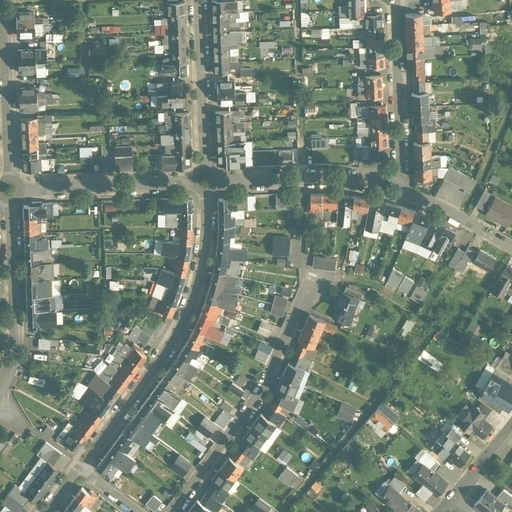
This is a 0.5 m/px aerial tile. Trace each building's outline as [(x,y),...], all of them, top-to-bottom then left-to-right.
[(235,0),(228,0),(228,1),(229,1),(229,12),(234,12),(236,12),(235,0)] [(449,0),(448,0),(432,2),(434,13),(451,11),(449,0)] [(455,0),(450,0),(449,0),(451,11),(460,10),(460,6),(456,7),(455,0)] [(220,1),(211,2),(211,13),(227,13),(229,12),(229,1),(228,1),(220,1)] [(167,3),(165,3),(166,4),(167,4),(167,15),(185,14),(184,3),(176,3),(167,3)] [(166,4),(158,4),(159,14),(161,15),(167,15),(167,4),(166,4)] [(365,5),(347,6),(347,17),(355,17),(359,17),(364,17),(365,17),(365,14),(365,5)] [(34,13),(16,14),(17,25),(34,25),(34,19),(34,13)] [(227,13),(211,13),(211,23),(228,23),(228,18),(227,13)] [(185,14),(167,15),(169,15),(169,20),(169,25),(186,24),(185,14)] [(422,14),(405,15),(405,26),(422,26),(422,14)] [(373,16),(365,16),(365,17),(364,17),(364,22),(364,28),(382,27),(382,16),(373,16)] [(228,23),(211,23),(212,33),(228,33),(228,28),(228,23)] [(186,24),(169,25),(169,30),(170,35),(186,34),(186,24)] [(34,25),(17,25),(17,36),(34,36),(35,36),(34,30),(34,25)] [(422,26),(405,26),(406,37),(423,36),(422,26)] [(382,27),(364,28),(366,28),(366,33),(367,38),(383,37),(382,27)] [(240,32),(228,33),(228,43),(236,42),(240,42),(240,32)] [(228,33),(212,33),(212,43),(228,43),(228,33)] [(186,34),(170,35),(170,40),(170,45),(186,44),(186,34)] [(423,36),(406,37),(406,48),(423,47),(423,36)] [(383,37),(367,38),(367,43),(367,48),(383,47),(383,37)] [(228,43),(212,43),(213,53),(229,53),(229,48),(228,43)] [(186,44),(170,45),(170,50),(170,55),(187,54),(186,44)] [(383,47),(367,48),(367,53),(367,58),(384,57),(383,47)] [(423,47),(406,48),(407,58),(424,58),(423,47)] [(35,50),(18,51),(18,62),(35,62),(35,57),(35,50)] [(229,53),(213,53),(213,63),(229,63),(229,57),(229,53)] [(187,54),(170,55),(171,60),(171,65),(187,64),(187,54)] [(384,57),(367,58),(367,63),(368,68),(384,68),(384,57)] [(424,58),(407,58),(407,72),(413,72),(423,72),(424,72),(424,58)] [(35,62),(18,62),(18,74),(36,73),(36,67),(35,62)] [(229,63),(213,63),(213,74),(230,73),(229,68),(229,63)] [(171,65),(163,65),(162,65),(161,65),(161,67),(162,67),(162,76),(173,75),(173,77),(174,77),(174,75),(187,75),(187,64),(171,65)] [(423,72),(413,72),(413,83),(424,83),(423,72)] [(381,76),(365,77),(365,82),(365,88),(382,87),(381,76)] [(234,81),(217,82),(217,93),(235,92),(234,87),(234,81)] [(185,83),(167,83),(168,90),(168,95),(185,94),(185,83)] [(424,83),(413,83),(414,94),(424,93),(424,83)] [(382,87),(365,88),(366,93),(366,98),(382,98),(382,87)] [(36,88),(19,89),(19,100),(37,99),(37,94),(36,88)] [(235,92),(217,93),(217,104),(235,104),(235,97),(235,92)] [(242,97),(235,97),(235,104),(236,104),(246,103),(245,92),(242,92),(242,97)] [(414,94),(411,94),(412,108),(429,107),(428,93),(424,93),(414,94)] [(185,94),(168,95),(168,106),(174,106),(186,105),(185,94)] [(160,95),(157,95),(158,107),(174,106),(168,106),(168,95),(160,95)] [(37,99),(19,100),(20,111),(37,111),(37,110),(37,104),(37,99)] [(386,106),(369,107),(369,112),(370,117),(386,117),(386,106)] [(369,107),(357,107),(357,115),(362,115),(362,112),(369,112),(369,107)] [(429,107),(412,108),(412,122),(427,121),(429,121),(429,120),(429,107)] [(231,112),(215,112),(215,123),(231,122),(231,117),(231,112)] [(173,114),(173,119),(173,124),(189,124),(189,113),(173,114)] [(51,123),(51,116),(47,116),(47,115),(36,116),(36,119),(37,124),(44,124),(44,129),(51,128),(51,123)] [(386,117),(370,117),(370,122),(370,127),(386,127),(386,117)] [(36,119),(20,119),(20,130),(37,129),(37,124),(36,119)] [(427,121),(416,121),(417,132),(427,132),(427,121)] [(231,122),(215,123),(216,133),(232,132),(232,127),(231,122)] [(239,127),(232,127),(232,132),(243,132),(244,132),(244,122),(239,122),(239,123),(239,127)] [(189,124),(173,124),(173,129),(173,134),(190,134),(189,124)] [(370,132),(370,127),(357,128),(356,137),(363,137),(363,132),(370,132)] [(386,127),(370,127),(370,132),(370,137),(387,137),(386,127)] [(37,129),(20,130),(21,140),(37,139),(37,134),(37,129)] [(232,132),(216,133),(216,143),(232,142),(232,137),(232,132)] [(243,132),(232,132),(232,137),(240,137),(240,142),(245,141),(245,136),(243,136),(243,132)] [(427,132),(417,132),(417,143),(428,143),(427,132)] [(190,134),(173,134),(174,139),(174,144),(190,144),(190,134)] [(356,137),(356,148),(362,148),(369,148),(369,147),(371,147),(371,142),(363,143),(363,138),(363,137),(356,137)] [(387,137),(370,137),(371,142),(371,147),(369,147),(387,147),(387,137)] [(37,139),(21,140),(21,150),(38,149),(37,144),(37,139)] [(232,142),(216,143),(216,153),(235,152),(233,152),(232,148),(232,142)] [(417,143),(413,144),(413,157),(431,157),(430,143),(428,143),(417,143)] [(166,145),(166,155),(174,154),(174,144),(166,145)] [(190,144),(174,144),(174,154),(190,154),(190,144)] [(130,146),(115,147),(115,157),(130,156),(130,146)] [(96,156),(97,147),(80,147),(79,156),(96,156)] [(387,147),(369,147),(369,148),(369,159),(370,159),(378,158),(387,158),(387,147)] [(38,149),(21,150),(22,160),(38,159),(38,154),(38,149)] [(292,150),(279,151),(279,161),(292,160),(292,150)] [(235,152),(216,153),(217,153),(217,164),(226,164),(234,164),(235,164),(235,158),(235,152)] [(166,155),(162,155),(163,169),(182,168),(182,166),(191,166),(190,154),(174,154),(166,155)] [(130,156),(115,157),(116,173),(131,172),(130,156)] [(431,157),(413,157),(414,168),(431,167),(431,157)] [(38,159),(22,160),(22,171),(31,171),(31,173),(40,173),(40,171),(40,159),(38,159)] [(48,159),(40,159),(40,171),(48,170),(48,159)] [(431,167),(414,168),(414,179),(431,179),(431,178),(431,167)] [(450,168),(444,178),(449,181),(455,171),(450,168)] [(455,171),(449,181),(454,184),(460,174),(455,171)] [(460,174),(454,184),(459,187),(465,176),(460,174)] [(492,175),(489,181),(497,185),(500,178),(492,175)] [(465,176),(459,187),(464,189),(470,179),(465,176)] [(470,179),(464,189),(469,192),(475,182),(470,179)] [(484,191),(475,206),(481,210),(490,194),(484,191)] [(275,194),(276,209),(295,208),(294,194),(275,194)] [(321,195),(310,195),(310,204),(307,204),(307,212),(308,213),(312,213),(321,213),(321,195)] [(337,195),(321,195),(321,213),(322,213),(322,206),(328,207),(327,211),(336,212),(337,195)] [(353,197),(337,195),(336,212),(345,212),(346,208),(352,209),(353,197)] [(236,196),(226,196),(226,199),(218,199),(218,211),(230,210),(230,211),(236,210),(236,196)] [(246,196),(236,196),(236,210),(243,210),(247,210),(246,196)] [(184,197),(174,198),(174,199),(175,212),(181,212),(192,212),(192,200),(184,201),(184,197)] [(369,199),(353,197),(352,209),(358,209),(357,214),(367,216),(369,199)] [(174,199),(164,199),(165,213),(175,212),(174,199)] [(385,203),(369,199),(367,216),(375,217),(376,213),(382,214),(385,203)] [(511,208),(495,199),(485,215),(506,226),(511,215),(511,208)] [(41,203),(31,203),(32,206),(23,206),(23,218),(35,218),(42,217),(41,204),(41,203)] [(400,207),(385,203),(382,214),(388,216),(387,220),(396,223),(400,207)] [(41,204),(42,217),(52,217),(51,204),(41,204)] [(328,207),(322,206),(322,213),(322,217),(336,218),(336,217),(336,212),(327,211),(328,207)] [(416,212),(400,207),(396,223),(404,225),(406,221),(411,223),(412,223),(416,212)] [(345,212),(336,212),(336,217),(339,218),(350,219),(351,218),(352,209),(346,208),(345,212)] [(230,210),(218,211),(218,226),(235,227),(235,217),(230,217),(230,211),(230,210)] [(236,210),(230,211),(230,217),(235,217),(235,227),(239,227),(241,227),(241,219),(244,219),(243,210),(236,210)] [(192,212),(181,212),(181,213),(181,218),(176,218),(176,227),(192,228),(192,212)] [(312,213),(308,213),(307,212),(305,212),(305,219),(306,219),(306,223),(307,223),(311,223),(321,223),(322,220),(322,219),(312,219),(312,213)] [(431,218),(416,212),(412,223),(417,226),(416,230),(424,233),(431,218)] [(181,213),(166,213),(166,227),(176,227),(176,218),(181,218),(181,213)] [(382,214),(376,213),(375,217),(367,216),(365,224),(364,228),(378,231),(382,214)] [(367,216),(357,214),(357,219),(356,223),(365,224),(367,216)] [(35,218),(24,218),(24,234),(36,233),(36,224),(35,218)] [(445,225),(431,218),(424,233),(430,236),(431,234),(432,232),(440,236),(445,225)] [(404,225),(396,223),(394,228),(407,233),(411,223),(406,221),(404,225)] [(411,223),(407,233),(414,235),(416,230),(417,226),(412,223),(411,223)] [(440,236),(437,241),(444,245),(446,246),(451,238),(455,231),(445,225),(440,236)] [(235,227),(218,226),(218,241),(229,242),(230,236),(234,236),(234,234),(235,227)] [(192,228),(176,227),(176,236),(180,237),(180,243),(191,244),(192,228)] [(424,233),(416,230),(414,235),(407,233),(405,239),(419,244),(424,233)] [(430,236),(424,233),(419,244),(432,250),(433,248),(436,241),(437,241),(440,236),(432,232),(431,234),(430,236)] [(36,233),(24,234),(25,250),(37,249),(36,243),(36,233)] [(289,239),(274,238),(273,246),(288,247),(289,239)] [(45,240),(41,240),(41,242),(36,243),(37,249),(48,249),(47,242),(45,240)] [(170,242),(163,241),(161,255),(173,257),(174,248),(179,249),(180,243),(170,242)] [(229,242),(218,241),(216,257),(232,259),(233,250),(228,249),(229,242)] [(437,241),(436,241),(433,248),(440,252),(444,245),(437,241)] [(191,244),(180,243),(179,249),(174,248),(173,257),(189,260),(191,244)] [(288,247),(273,246),(273,254),(287,256),(288,247)] [(37,249),(25,250),(25,265),(37,265),(37,255),(37,249)] [(48,249),(37,249),(37,255),(41,255),(41,259),(48,259),(48,249)] [(458,249),(448,264),(455,268),(464,253),(458,249)] [(477,255),(467,249),(464,253),(455,268),(461,272),(469,261),(473,263),(477,255)] [(245,251),(233,250),(232,259),(238,260),(244,261),(245,251)] [(359,252),(354,251),(352,259),(349,261),(349,264),(354,265),(356,260),(357,260),(359,252)] [(495,260),(480,251),(477,255),(473,263),(488,272),(495,260)] [(189,260),(173,257),(171,266),(176,267),(174,273),(186,276),(189,260)] [(232,259),(216,257),(213,272),(225,274),(226,268),(230,269),(232,259)] [(232,259),(230,269),(226,268),(225,274),(235,277),(235,276),(238,260),(232,259)] [(37,265),(25,265),(26,281),(38,280),(37,274),(37,265)] [(511,268),(506,265),(492,290),(503,296),(506,291),(505,290),(509,284),(511,279),(511,268)] [(387,282),(396,288),(403,276),(392,269),(387,282)] [(225,274),(213,272),(209,287),(225,291),(227,282),(223,281),(225,274)] [(173,279),(168,277),(166,286),(181,291),(186,276),(174,273),(173,279)] [(235,277),(225,274),(223,281),(227,282),(225,291),(231,293),(231,292),(233,288),(232,287),(235,277)] [(398,289),(406,294),(413,282),(405,277),(398,289)] [(420,278),(416,285),(423,289),(427,282),(420,278)] [(38,280),(26,281),(27,297),(38,296),(38,280)] [(51,280),(38,280),(38,296),(43,296),(51,296),(51,280)] [(166,286),(158,284),(153,296),(159,299),(165,301),(167,296),(162,295),(166,286)] [(181,291),(166,286),(162,295),(167,296),(165,301),(165,302),(175,306),(181,291)] [(205,302),(225,308),(232,311),(238,294),(231,292),(231,293),(225,291),(209,287),(205,302)] [(362,294),(346,287),(345,289),(343,293),(358,299),(359,300),(362,294)] [(417,287),(410,298),(420,303),(427,292),(417,287)] [(343,293),(341,292),(335,306),(337,307),(351,313),(352,313),(358,299),(343,293)] [(38,296),(27,297),(27,312),(39,312),(39,311),(39,306),(38,296)] [(159,299),(153,296),(149,307),(154,309),(159,299)] [(286,300),(275,297),(273,305),(284,308),(286,300)] [(154,309),(153,312),(162,316),(163,313),(171,317),(175,306),(165,302),(165,301),(159,299),(154,309)] [(225,308),(205,302),(199,316),(215,322),(218,313),(222,315),(225,308)] [(284,308),(273,305),(271,312),(282,315),(284,308)] [(351,313),(337,307),(332,319),(348,326),(354,314),(352,313),(351,313)] [(45,311),(39,311),(39,312),(27,312),(28,324),(36,324),(36,327),(46,326),(45,311)] [(55,311),(45,311),(46,326),(55,326),(55,311)] [(325,322),(309,315),(303,328),(319,335),(322,329),(325,322)] [(159,321),(150,316),(147,320),(156,326),(159,321)] [(215,322),(199,316),(193,330),(204,335),(204,334),(206,329),(211,331),(212,328),(215,322)] [(406,318),(400,333),(407,336),(414,321),(406,318)] [(156,326),(147,320),(144,325),(154,331),(156,326)] [(272,326),(261,321),(257,332),(268,337),(272,326)] [(336,327),(325,322),(322,329),(333,334),(336,327)] [(459,344),(466,349),(480,327),(472,323),(459,344)] [(154,331),(144,325),(141,330),(151,336),(154,331)] [(235,331),(225,327),(223,333),(232,337),(235,331)] [(212,328),(211,331),(206,329),(204,334),(208,337),(218,342),(223,332),(212,328)] [(319,335),(303,328),(297,341),(300,343),(307,346),(313,349),(314,348),(319,335)] [(333,334),(322,329),(319,335),(330,340),(333,334)] [(151,336),(141,330),(138,335),(148,341),(151,336)] [(204,335),(193,330),(186,344),(200,352),(204,344),(205,343),(201,341),(204,335)] [(148,341),(138,335),(135,340),(145,346),(148,341)] [(50,340),(38,339),(38,349),(49,350),(50,340)] [(261,341),(259,346),(270,352),(273,346),(261,341)] [(307,346),(300,343),(295,354),(303,357),(307,346)] [(113,344),(112,346),(110,345),(107,349),(117,356),(119,353),(120,352),(113,344)] [(130,349),(125,356),(130,360),(139,366),(146,357),(139,352),(141,350),(133,344),(130,349)] [(186,344),(178,357),(188,363),(191,357),(195,360),(200,352),(186,344)] [(214,350),(204,344),(200,352),(210,358),(214,350)] [(130,349),(125,345),(120,352),(125,356),(130,349)] [(313,349),(307,346),(303,357),(311,360),(316,349),(314,348),(313,349)] [(423,348),(417,356),(436,369),(441,362),(423,348)] [(511,357),(505,353),(495,369),(496,369),(511,380),(511,377),(511,357)] [(303,357),(295,354),(291,365),(298,368),(303,357)] [(178,357),(169,369),(182,379),(188,371),(184,368),(188,363),(178,357)] [(195,360),(191,357),(188,363),(197,369),(201,363),(195,360)] [(311,360),(303,357),(298,368),(304,371),(304,370),(306,371),(311,360)] [(86,359),(84,368),(93,370),(95,361),(86,359)] [(139,366),(130,360),(126,365),(122,362),(117,370),(130,379),(139,366)] [(291,365),(288,364),(282,377),(298,384),(304,371),(298,368),(291,365)] [(169,369),(160,382),(169,389),(173,384),(177,386),(182,379),(169,369)] [(511,380),(496,369),(484,390),(493,396),(492,398),(493,399),(504,405),(504,406),(509,408),(511,402),(511,391),(505,388),(507,385),(510,387),(511,385),(511,383),(511,380)] [(130,379),(117,370),(114,373),(111,377),(115,380),(111,385),(120,392),(130,379)] [(43,386),(45,379),(29,375),(27,382),(43,386)] [(106,382),(98,376),(89,388),(98,395),(104,387),(107,390),(111,385),(106,382)] [(111,376),(106,382),(111,385),(115,380),(111,377),(111,376)] [(298,384),(282,377),(276,391),(279,392),(286,395),(292,398),(298,384)] [(363,385),(353,381),(350,390),(360,394),(363,385)] [(160,382),(151,395),(160,402),(169,389),(160,382)] [(232,384),(228,390),(240,398),(244,392),(232,384)] [(111,385),(107,390),(104,387),(98,395),(111,404),(120,392),(111,385)] [(169,389),(160,402),(172,411),(181,399),(169,389)] [(286,395),(279,392),(274,403),(281,407),(286,395)] [(111,404),(98,395),(93,402),(92,402),(96,405),(92,410),(102,417),(111,404)] [(151,395),(141,407),(151,414),(160,402),(151,395)] [(504,405),(493,399),(488,407),(492,410),(499,414),(501,410),(504,406),(504,405)] [(93,402),(91,401),(88,407),(92,410),(96,405),(92,402),(93,402)] [(233,408),(224,401),(220,407),(228,414),(233,408)] [(357,423),(362,408),(340,402),(335,416),(357,423)] [(462,408),(456,416),(460,421),(471,409),(462,403),(460,406),(462,408)] [(488,407),(481,403),(476,409),(484,416),(486,417),(489,414),(492,410),(488,407)] [(476,409),(473,406),(471,409),(460,421),(457,424),(469,434),(471,431),(482,439),(492,427),(483,420),(486,417),(484,416),(476,409)] [(151,414),(141,407),(132,420),(141,427),(151,414)] [(278,412),(271,408),(264,417),(275,425),(275,426),(277,427),(284,416),(278,412)] [(377,409),(370,417),(382,427),(389,420),(377,409)] [(102,417),(92,410),(89,415),(85,412),(79,420),(92,430),(102,417)] [(151,414),(141,427),(145,430),(151,434),(160,421),(151,414)] [(264,417),(260,414),(251,426),(266,437),(275,426),(275,425),(264,417)] [(205,418),(196,430),(206,438),(215,425),(205,418)] [(50,420),(47,419),(44,422),(52,427),(55,423),(50,420)] [(79,420),(73,428),(77,430),(74,435),(83,442),(92,430),(79,420)] [(132,420),(123,433),(132,440),(136,435),(139,437),(145,430),(141,427),(132,420)] [(51,436),(54,430),(46,425),(43,431),(51,436)] [(266,437),(251,426),(242,438),(245,440),(257,450),(258,449),(266,437)] [(444,433),(450,438),(455,443),(458,439),(462,435),(450,426),(444,433)] [(64,428),(56,440),(60,443),(69,431),(64,428)] [(145,430),(139,437),(136,435),(132,440),(143,447),(149,439),(154,444),(158,440),(145,430)] [(69,431),(60,443),(68,449),(69,447),(76,452),(83,442),(74,435),(69,431)] [(132,440),(123,433),(113,445),(126,455),(127,455),(126,455),(132,447),(128,445),(132,440)] [(0,452),(1,453),(8,443),(0,437),(0,452)] [(455,443),(450,438),(444,445),(452,452),(457,446),(457,447),(458,445),(455,443)] [(257,450),(245,440),(238,449),(239,450),(238,450),(245,455),(250,459),(252,461),(260,450),(258,449),(257,450)] [(45,442),(36,455),(46,463),(52,467),(61,454),(45,442)] [(126,455),(113,445),(104,458),(113,465),(114,464),(117,460),(121,463),(126,455)] [(452,452),(444,445),(439,451),(447,458),(452,452)] [(452,452),(447,458),(458,467),(468,455),(457,447),(457,446),(452,452)] [(284,449),(276,458),(285,465),(292,455),(284,449)] [(440,466),(422,449),(414,457),(417,459),(424,466),(425,465),(434,473),(437,469),(440,466)] [(245,455),(238,450),(231,460),(238,464),(245,455)] [(126,455),(121,463),(117,460),(114,464),(119,468),(126,474),(135,462),(127,455),(126,455)] [(245,455),(238,464),(243,468),(250,459),(245,455)] [(180,456),(170,469),(181,477),(191,464),(180,456)] [(113,465),(104,458),(97,467),(104,472),(102,475),(110,480),(119,468),(114,464),(113,465)] [(231,460),(229,458),(220,469),(234,480),(243,468),(238,464),(231,460)] [(417,459),(407,471),(414,477),(424,466),(417,459)] [(46,463),(35,478),(49,488),(60,473),(52,467),(46,463)] [(424,466),(414,477),(425,486),(435,474),(434,473),(425,465),(424,466)] [(286,468),(278,479),(289,487),(297,477),(286,468)] [(220,469),(219,469),(210,481),(211,482),(213,484),(225,492),(226,491),(234,481),(234,480),(220,469)] [(446,484),(435,474),(425,486),(436,496),(446,484)] [(405,485),(395,476),(387,484),(390,487),(398,493),(402,488),(405,485)] [(35,478),(24,493),(29,497),(38,504),(49,488),(35,478)] [(317,480),(306,491),(312,497),(324,486),(317,480)] [(211,482),(204,491),(207,493),(207,492),(213,484),(211,482)] [(225,492),(213,484),(207,492),(207,493),(213,498),(221,503),(228,493),(226,491),(225,492)] [(24,493),(14,486),(8,495),(23,506),(29,497),(24,493)] [(398,493),(390,487),(384,494),(383,493),(382,495),(383,495),(380,498),(396,511),(420,511),(410,503),(408,504),(399,496),(399,495),(398,493)] [(97,497),(90,491),(88,494),(81,489),(74,498),(84,505),(83,505),(88,509),(94,501),(97,497)] [(511,511),(511,497),(503,490),(499,494),(496,498),(504,505),(511,511)] [(204,491),(197,501),(199,503),(207,493),(204,491)] [(496,498),(486,491),(473,506),(480,511),(498,511),(504,505),(496,498)] [(213,498),(207,493),(199,503),(206,507),(213,498)] [(18,511),(23,506),(8,495),(1,504),(5,507),(10,511),(11,511),(18,511)] [(153,496),(145,505),(153,511),(154,511),(162,503),(153,496)] [(84,505),(74,498),(65,510),(67,511),(82,511),(80,510),(83,505),(84,505)] [(213,498),(206,507),(211,511),(218,502),(213,498)] [(265,511),(270,507),(259,499),(251,509),(255,511),(265,511)] [(94,501),(88,509),(91,511),(92,511),(94,511),(99,505),(94,501)] [(199,503),(197,501),(188,511),(210,511),(211,511),(206,507),(199,503)]
